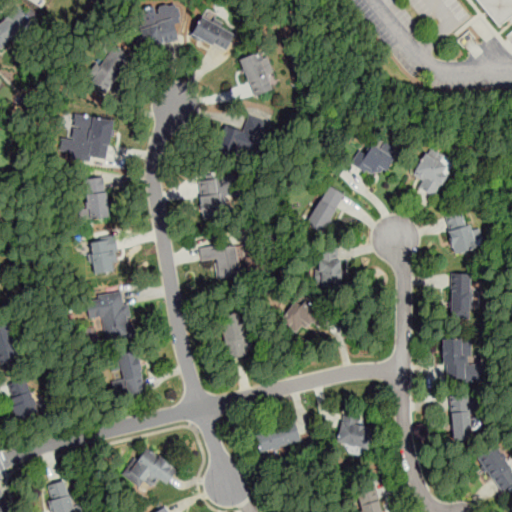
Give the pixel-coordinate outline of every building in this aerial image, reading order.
[(511,0),(474,0),(496,27),(511,14),(511,0)] [(141,9),(145,27),(136,30),(141,48),(178,39),(174,23),(180,21),(175,4),(155,9),(154,6),(141,9)] [(19,7),(0,24),(0,46),(1,48),(30,21),(19,7)] [(234,34),(221,27),(225,21),(205,10),(192,33),(225,51),(234,34)] [(130,59),(112,45),(88,78),(107,91),(130,59)] [(275,89),(261,52),(238,61),(252,98),(275,89)] [(90,115),(84,154),(110,158),(115,118),(90,115)] [(224,146),(254,157),(264,129),(234,118),(224,146)] [(392,164),(375,144),(357,159),(375,179),(392,164)] [(432,196),(450,169),(425,153),(411,175),(421,181),(417,187),(432,196)] [(108,221),(107,175),(80,176),(80,221),(108,221)] [(204,225),(228,221),(220,180),(197,185),(204,225)] [(343,194),(325,185),(305,224),(323,233),(343,194)] [(451,252),(474,249),(469,211),(446,214),(451,252)] [(88,241),(89,277),(116,276),(114,240),(88,241)] [(207,260),(214,259),(217,282),(242,279),(239,246),(206,250),(207,260)] [(317,288),(341,288),(341,252),(317,252),(317,288)] [(0,305),(18,304),(16,264),(0,265),(0,305)] [(450,318),(470,318),(470,272),(450,272),(450,318)] [(325,318),(305,297),(280,322),(301,343),(325,318)] [(97,305),(104,343),(134,337),(127,299),(97,305)] [(242,315),(219,319),(226,358),(249,354),(242,315)] [(0,368),(20,365),(12,321),(0,323),(0,368)] [(443,343),(443,377),(464,377),(464,343),(443,343)] [(113,359),(124,397),(147,391),(136,353),(113,359)] [(7,388),(15,420),(38,414),(30,383),(7,388)] [(478,436),(477,394),(451,394),(451,436),(478,436)] [(337,417),(336,446),(371,447),(371,426),(351,425),(351,417),(337,417)] [(297,424),(253,434),(257,453),(301,444),(297,424)] [(511,485),(511,469),(498,447),(479,459),(500,493),(511,485)] [(126,477),(149,495),(172,466),(148,448),(126,477)] [(72,511),(68,482),(46,486),(50,511),(72,511)] [(353,489),(359,511),(379,511),(372,484),(353,489)]
